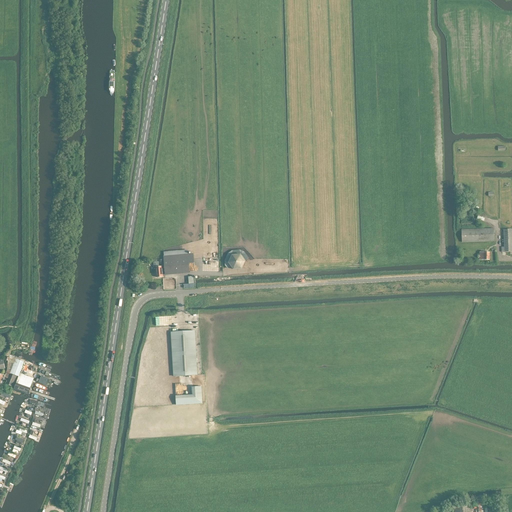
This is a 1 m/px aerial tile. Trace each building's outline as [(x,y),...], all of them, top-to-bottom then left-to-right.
[(494,241),(494,229),(494,228),(461,230),(462,242),(494,241)] [(511,236),(511,229),(504,229),(504,247),(501,247),(502,252),(511,251),(511,236)] [(164,256),(164,259),(161,259),(161,266),(159,267),(158,262),(153,262),(154,269),(156,269),(156,277),(163,277),(163,275),(165,274),(190,272),(189,263),(194,263),(193,254),(164,256)] [(228,263),(233,269),(242,269),(245,261),(241,254),(232,255),(228,263)] [(202,270),(219,271),(219,259),(203,259),(202,270)] [(16,332),(12,340),(13,341),(14,340),(16,341),(20,333),(18,332),(16,331),(16,332)] [(172,332),(174,360),(175,377),(196,375),(194,331),(172,332)] [(32,382),(33,378),(19,373),(24,362),(9,357),(8,361),(7,370),(7,371),(4,377),(8,378),(7,382),(6,382),(5,384),(14,387),(13,390),(16,391),(27,395),(32,382)] [(40,376),(38,382),(46,386),(49,379),(40,376)] [(192,387),(193,395),(176,396),(176,405),(202,404),(201,387),(192,387)] [(20,435),(26,436),(27,430),(19,428),(18,431),(21,431),(20,435)] [(21,442),(23,443),(24,439),(17,436),(15,443),(20,445),(21,442)] [(484,511),(482,499),(475,500),(476,511),(484,511)]
